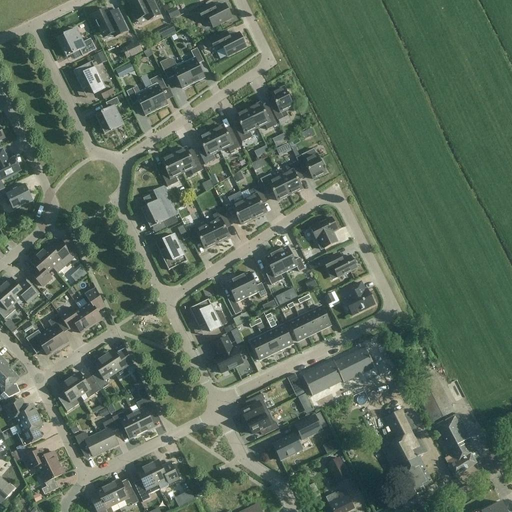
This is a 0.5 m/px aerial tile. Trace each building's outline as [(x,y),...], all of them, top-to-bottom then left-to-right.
[(148,21),(160,16),(153,1),(149,3),(147,0),(126,0),(133,13),(132,14),(135,20),(136,20),(137,21),(146,16),(148,21)] [(232,19),(225,4),(211,11),(208,5),(197,11),(203,22),(208,19),(213,28),(232,19)] [(118,13),(109,17),(106,9),(92,16),(101,34),(110,30),(113,36),(126,30),(118,13)] [(76,29),(57,38),(66,58),(79,51),(82,57),(95,50),(90,39),(83,43),(76,29)] [(160,39),(172,33),(170,29),(158,35),(160,39)] [(223,48),(227,57),(246,48),(239,33),(227,39),(225,34),(211,40),(217,51),(223,48)] [(182,63),(193,84),(204,78),(198,65),(203,62),(197,49),(190,52),(194,60),(184,65),(183,62),(182,63)] [(98,54),(92,58),(96,64),(102,60),(98,54)] [(128,61),(121,64),(124,71),(130,69),(128,61)] [(90,86),(94,94),(105,88),(91,62),(73,71),(86,98),(87,98),(83,90),(90,86)] [(193,84),(182,63),(172,68),(170,65),(164,68),(170,79),(175,76),(182,89),(193,84)] [(146,89),(156,111),(167,105),(160,92),(166,89),(160,76),(149,81),(151,86),(146,89)] [(284,88),(271,94),(276,105),(271,108),(277,121),(287,116),(285,111),(292,107),(290,102),(292,101),(288,93),(286,94),(284,88)] [(156,111),(146,89),(135,94),(132,89),(126,92),(133,105),(138,103),(145,116),(156,111)] [(104,135),(123,126),(114,107),(120,105),(116,98),(105,104),(108,109),(95,116),(104,135)] [(248,110),(257,129),(264,125),(267,130),(277,125),(270,112),(265,115),(260,104),(248,110)] [(257,129),(248,110),(236,116),(241,127),(235,129),(242,143),(252,138),(249,132),(257,129)] [(210,132),(216,144),(220,151),(227,147),(230,153),(240,148),(233,134),(228,137),(223,126),(210,132)] [(220,151),(216,144),(210,132),(198,138),(204,149),(198,152),(205,165),(215,160),(212,155),(220,151)] [(254,152),(257,159),(269,153),(266,147),(254,152)] [(173,155),(182,174),(190,170),(193,175),(203,170),(196,157),(191,160),(186,149),(173,155)] [(0,179),(1,181),(21,171),(14,158),(7,162),(5,157),(6,157),(2,150),(0,150),(0,179)] [(313,180),(325,174),(323,168),(325,167),(321,160),(317,161),(315,156),(308,159),(306,153),(296,158),(302,172),(308,169),(313,180)] [(182,174),(173,155),(161,161),(166,171),(161,174),(168,188),(178,183),(175,177),(182,174)] [(251,165),(254,172),(260,169),(257,162),(251,165)] [(280,177),(289,195),(302,189),(297,179),(302,176),(295,163),(285,168),(288,173),(280,177)] [(236,183),(244,180),(240,172),(233,176),(236,183)] [(289,195),(280,177),(273,180),(270,175),(260,180),(267,193),(272,191),(277,201),(289,195)] [(32,201),(31,199),(33,198),(31,195),(29,195),(25,186),(6,195),(13,210),(32,201)] [(244,201),(253,220),(265,214),(260,203),(266,200),(259,187),(249,192),(252,197),(244,201)] [(160,200),(140,210),(150,229),(163,222),(166,228),(177,222),(174,216),(169,219),(160,200)] [(253,220),(244,201),(232,207),(230,204),(225,206),(230,218),(236,215),(241,226),(253,220)] [(208,225),(217,244),(229,238),(224,227),(229,224),(222,210),(212,215),(215,221),(207,225),(208,225)] [(332,233),(337,231),(331,218),(310,228),(321,250),(337,242),(332,233)] [(217,244),(208,225),(207,225),(196,231),(194,228),(189,230),(194,242),(199,239),(205,250),(217,244)] [(175,236),(183,234),(181,226),(173,228),(175,236)] [(168,271),(187,262),(174,235),(163,241),(167,249),(160,252),(156,244),(155,244),(168,271)] [(40,254),(52,268),(57,274),(73,260),(69,255),(62,242),(55,246),(52,249),(49,246),(40,254)] [(276,253),(285,272),(296,267),(299,272),(305,269),(300,258),(294,261),(287,248),(276,253)] [(299,253),(305,263),(313,258),(308,248),(299,253)] [(285,272),(276,253),(265,259),(271,272),(266,275),(271,286),(283,280),(280,275),(285,272)] [(52,268),(40,254),(30,262),(39,272),(33,277),(42,287),(52,279),(47,273),(52,268)] [(338,278),(356,269),(355,266),(357,265),(354,259),(352,260),(350,256),(339,262),(336,255),(323,262),(328,273),(334,271),(338,278)] [(79,277),(83,274),(79,266),(75,269),(79,277)] [(238,279),(247,298),(258,292),(260,298),(267,295),(261,284),(255,286),(249,273),(238,279)] [(27,281),(19,288),(11,279),(2,287),(16,303),(22,298),(28,305),(39,295),(27,281)] [(247,298),(238,279),(226,284),(233,298),(227,300),(235,315),(241,312),(237,303),(247,298)] [(347,300),(345,301),(352,316),(374,305),(368,293),(366,294),(361,284),(343,292),(347,300)] [(16,303),(2,287),(0,288),(0,302),(1,304),(0,304),(0,314),(4,320),(15,311),(12,307),(16,303)] [(79,310),(91,327),(102,320),(93,308),(95,306),(102,303),(96,289),(89,293),(82,297),(87,305),(79,310)] [(275,297),(279,306),(297,297),(293,289),(275,297)] [(333,293),(324,297),(328,305),(338,301),(333,293)] [(215,314),(208,300),(189,309),(202,336),(203,336),(199,328),(206,324),(210,332),(227,324),(220,311),(215,314)] [(262,307),(265,313),(276,307),(273,301),(262,307)] [(310,313),(319,332),(331,326),(321,307),(310,313)] [(91,327),(79,310),(75,314),(71,308),(59,316),(59,315),(69,330),(75,326),(81,334),(91,327)] [(29,309),(23,314),(27,319),(33,314),(29,309)] [(233,320),(236,327),(250,320),(246,313),(233,320)] [(299,318),(309,337),(319,332),(310,313),(299,318)] [(69,330),(59,315),(48,322),(52,329),(46,333),(57,350),(68,342),(62,334),(69,330)] [(309,337),(299,318),(288,323),(297,342),(309,337)] [(21,327),(25,333),(33,328),(29,321),(21,327)] [(12,333),(17,328),(13,324),(8,329),(12,333)] [(272,331),(281,350),(292,345),(283,326),(272,331)] [(233,335),(237,344),(242,342),(237,330),(236,330),(231,332),(233,335)] [(57,350),(46,333),(41,336),(38,331),(26,339),(36,355),(43,350),(47,356),(57,350)] [(261,336),(270,356),(281,350),(272,331),(261,336)] [(270,356),(261,336),(250,342),(259,361),(270,356)] [(213,344),(220,357),(214,360),(217,366),(215,367),(218,373),(220,372),(221,374),(242,364),(235,349),(232,351),(226,338),(213,344)] [(103,358),(114,374),(124,368),(124,369),(132,364),(125,349),(124,349),(125,351),(118,356),(116,355),(113,351),(103,358)] [(365,349),(349,356),(359,376),(375,368),(365,349)] [(334,364),(334,362),(333,362),(344,383),(359,376),(349,356),(334,364)] [(0,374),(7,368),(9,367),(0,357),(0,374)] [(114,374),(103,358),(93,364),(100,374),(93,379),(101,391),(108,386),(104,381),(114,374)] [(342,382),(343,384),(344,383),(333,362),(318,370),(327,389),(342,382)] [(7,368),(0,374),(0,389),(8,398),(20,393),(15,382),(18,379),(7,368)] [(128,380),(135,377),(132,370),(125,373),(128,380)] [(312,397),(327,389),(318,370),(302,377),(312,397)] [(69,380),(80,397),(85,394),(88,399),(101,391),(93,379),(86,383),(79,373),(69,380)] [(435,376),(428,380),(425,374),(415,379),(418,385),(413,387),(431,423),(453,412),(435,376)] [(58,399),(67,412),(79,405),(75,400),(80,397),(69,380),(59,386),(65,395),(58,399)] [(137,392),(144,388),(141,382),(134,386),(137,392)] [(264,401),(261,395),(248,401),(250,407),(240,412),(246,423),(268,412),(263,401),(264,401)] [(133,415),(142,434),(154,428),(149,417),(156,413),(148,398),(136,404),(140,411),(133,415)] [(18,425),(37,416),(32,405),(21,410),(17,401),(4,408),(10,420),(15,418),(18,425)] [(103,404),(92,410),(93,413),(105,408),(103,404)] [(106,407),(110,415),(115,412),(112,405),(106,407)] [(98,413),(101,418),(109,415),(106,409),(98,413)] [(421,492),(433,485),(418,457),(427,453),(407,414),(403,416),(401,411),(386,418),(397,440),(381,448),(397,479),(401,477),(403,480),(399,482),(403,490),(401,491),(404,497),(407,497),(410,495),(412,498),(422,494),(421,492)] [(275,423),(273,424),(268,412),(246,423),(252,435),(261,430),(264,436),(278,429),(275,423)] [(142,434),(133,415),(125,419),(122,413),(112,418),(118,432),(124,429),(129,440),(142,434)] [(448,467),(454,478),(476,464),(464,442),(470,439),(457,414),(437,425),(454,458),(446,462),(449,467),(448,467)] [(37,416),(18,425),(22,432),(17,434),(23,447),(36,441),(32,432),(43,426),(37,416)] [(314,416),(294,425),(302,441),(322,431),(314,416)] [(98,435),(106,451),(118,445),(112,433),(117,430),(112,420),(102,424),(106,431),(98,435)] [(384,443),(378,432),(377,432),(371,421),(365,424),(370,436),(375,447),(384,443)] [(73,434),(79,431),(75,424),(69,427),(73,434)] [(106,451),(98,435),(89,439),(85,432),(75,438),(81,451),(88,448),(93,458),(106,451)] [(280,461),(302,451),(294,435),(273,445),(280,461)] [(335,440),(323,446),(327,455),(339,449),(335,440)] [(40,473),(58,464),(55,458),(57,458),(54,452),(53,453),(43,457),(40,450),(24,458),(30,470),(37,467),(40,473)] [(337,485),(349,479),(339,459),(327,465),(337,485)] [(169,484),(178,480),(170,463),(161,468),(158,461),(147,466),(159,490),(168,486),(167,485),(169,484)] [(58,464),(40,473),(47,487),(42,490),(44,495),(58,489),(54,479),(63,474),(65,474),(62,468),(60,469),(58,464)] [(159,490),(147,466),(137,472),(141,480),(134,484),(143,502),(150,499),(148,495),(159,490)] [(304,474),(315,498),(320,496),(308,472),(304,474)] [(0,504),(1,505),(14,489),(9,485),(8,485),(0,477),(0,504)] [(108,486),(117,504),(124,501),(127,505),(131,503),(132,506),(138,503),(130,487),(124,490),(120,480),(108,486)] [(117,504),(108,486),(96,492),(102,503),(94,507),(96,511),(112,511),(110,507),(117,504)] [(349,511),(354,510),(346,494),(344,490),(336,493),(335,493),(325,498),(328,503),(332,511),(349,511)] [(194,499),(190,492),(185,494),(189,502),(194,499)] [(36,503),(42,500),(39,493),(32,497),(36,503)] [(506,511),(505,510),(501,503),(483,511),(506,511)]
